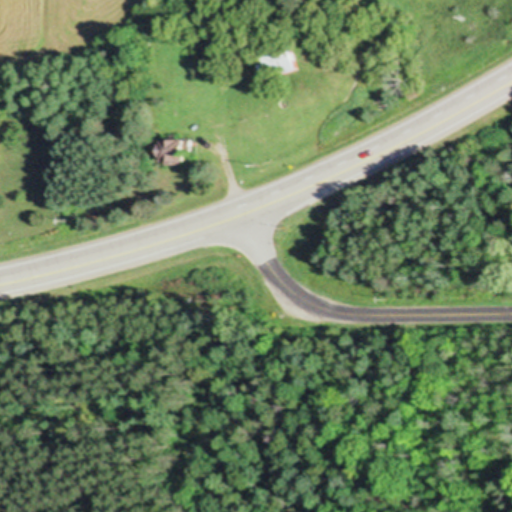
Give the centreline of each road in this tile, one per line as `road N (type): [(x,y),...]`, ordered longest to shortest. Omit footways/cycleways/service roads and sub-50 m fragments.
road 1 (residential): [(243,217),(274,278),(296,303),(329,317),(511,314)]
road 2 (primary): [(243,217),(365,165),(511,87)]
road 3 (primary): [(243,217),(0,285)]
